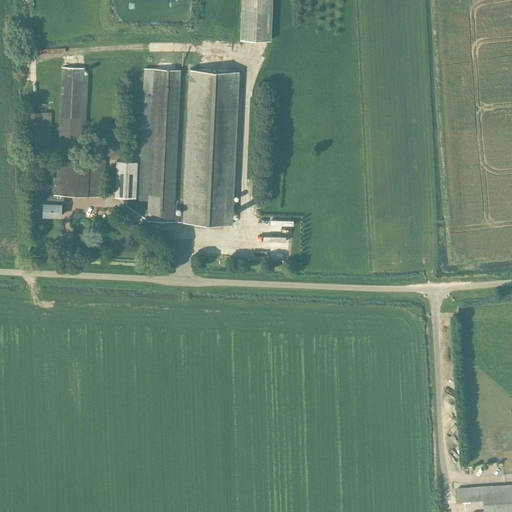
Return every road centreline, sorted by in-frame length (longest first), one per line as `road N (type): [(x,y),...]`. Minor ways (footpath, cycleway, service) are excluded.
road 1 (unclassified): [(0,272),(434,290)]
road 2 (unclassified): [(451,511),(434,290)]
